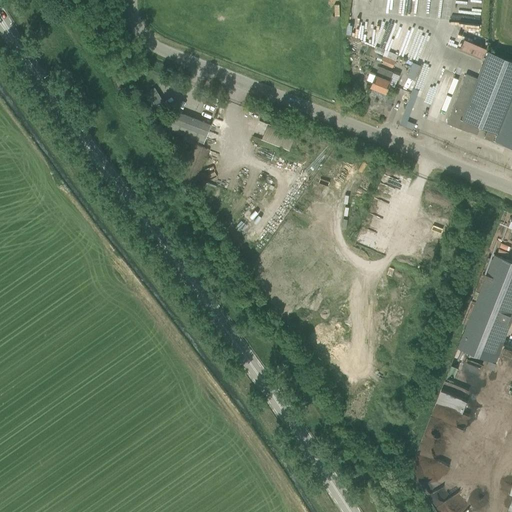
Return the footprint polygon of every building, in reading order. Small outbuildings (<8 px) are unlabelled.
[(360,0),(360,6),(365,7),(366,0),(380,0),(380,1),(377,1),(376,6),(382,6),(382,0),(385,0),(391,1),(389,23),(406,25),(405,29),(455,34),(458,0),(360,0)] [(382,35),(380,48),(390,50),(392,37),(382,35)] [(466,74),(450,113),(446,123),(469,131),(477,134),(480,126),(488,129),(484,138),(494,142),(495,140),(511,146),(511,60),(488,51),(477,78),(466,74)] [(395,61),(383,56),(380,63),(392,68),(395,61)] [(404,76),(412,79),(418,65),(410,62),(404,76)] [(378,67),(374,77),(371,86),(385,92),(387,88),(388,84),(393,71),(379,65),(378,67)] [(418,72),(412,90),(423,94),(430,76),(418,72)] [(144,94),(156,112),(166,106),(155,87),(144,94)] [(409,96),(405,111),(415,114),(420,99),(409,96)] [(166,129),(204,143),(211,124),(174,110),(166,129)] [(261,124),(256,138),(284,149),(290,134),(261,124)] [(194,186),(195,184),(209,149),(194,143),(180,180),(194,186)] [(511,261),(494,254),(490,263),(458,347),(495,362),(511,318),(511,261)] [(434,403),(459,413),(463,401),(438,391),(434,403)] [(511,511),(511,473),(504,493),(507,494),(500,511),(511,511)]
